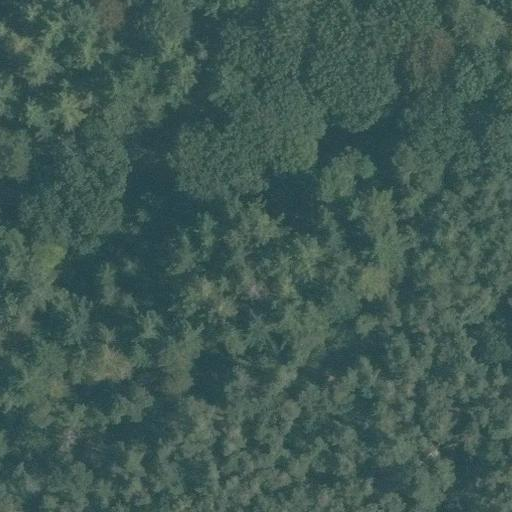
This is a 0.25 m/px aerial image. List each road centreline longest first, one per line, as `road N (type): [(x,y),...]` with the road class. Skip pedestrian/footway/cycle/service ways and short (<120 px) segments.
road 1 (track): [(456,82),(0,199)]
road 2 (track): [(204,0),(511,100)]
